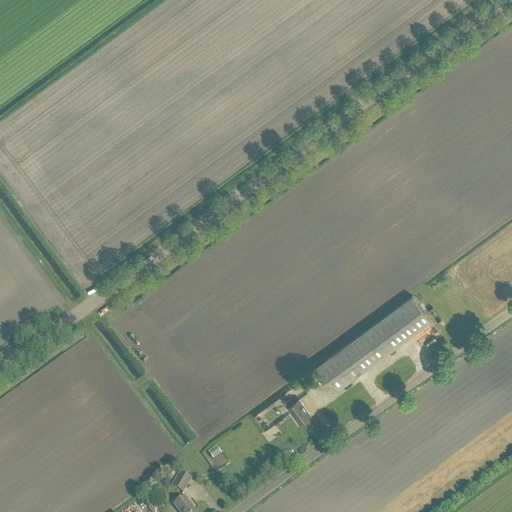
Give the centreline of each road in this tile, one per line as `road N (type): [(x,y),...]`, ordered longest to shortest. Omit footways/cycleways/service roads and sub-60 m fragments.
road 1 (tertiary): [(0,369),(499,0)]
road 2 (unclassified): [(236,511),(511,309)]
